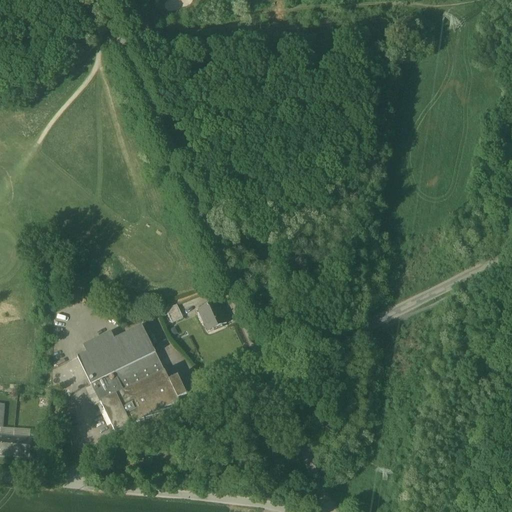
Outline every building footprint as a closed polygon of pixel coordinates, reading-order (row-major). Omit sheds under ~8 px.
[(224,326),(215,303),(199,310),(204,322),(201,323),(205,333),(224,326)] [(177,306),(166,311),(172,324),(183,319),(177,306)] [(141,327),(77,359),(90,387),(91,386),(114,375),(155,354),(141,327)] [(155,354),(114,375),(123,394),(164,373),(155,354)] [(114,375),(91,386),(116,436),(180,404),(169,383),(164,373),(123,394),(114,375)] [(178,379),(169,383),(178,401),(187,397),(178,379)] [(13,438),(0,436),(0,454),(5,455),(5,456),(11,457),(13,438)] [(28,440),(13,438),(11,457),(18,458),(18,456),(29,458),(29,451),(38,452),(39,440),(39,437),(29,436),(28,440)]
